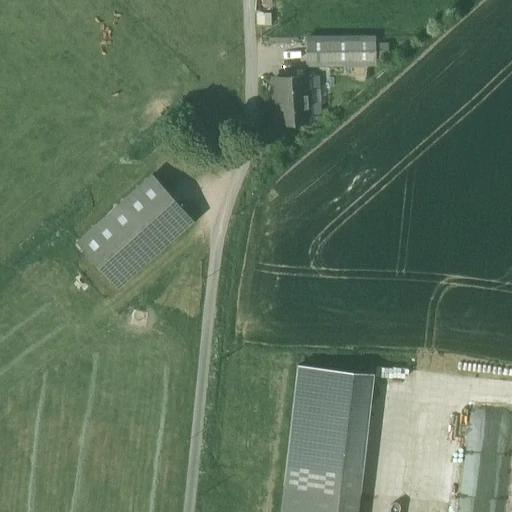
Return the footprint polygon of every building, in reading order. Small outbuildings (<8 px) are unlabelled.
[(373,38),(305,38),(306,65),(373,65),(373,38)] [(388,59),(389,41),(379,41),(378,59),(388,59)] [(315,76),(306,77),(307,86),(315,86),(315,76)] [(306,77),(273,79),(275,123),(309,121),(307,86),(306,77)] [(152,175),(77,241),(117,286),(192,219),(152,175)] [(355,511),(357,494),(283,486),(279,511),(355,511)]
